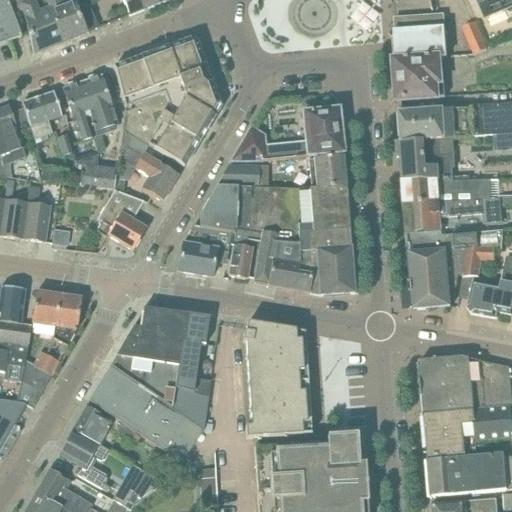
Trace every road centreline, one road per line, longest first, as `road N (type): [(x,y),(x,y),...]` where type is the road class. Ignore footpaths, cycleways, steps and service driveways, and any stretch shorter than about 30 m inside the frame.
road 1 (residential): [(381,326),(361,78),(353,66),(335,64),(261,70)]
road 2 (residential): [(0,500),(107,316),(118,281)]
road 3 (residential): [(261,70),(140,284)]
road 4 (residential): [(140,284),(381,326)]
road 5 (unclassified): [(221,0),(0,88)]
road 6 (residential): [(395,511),(381,326)]
road 7 (residential): [(381,326),(511,352)]
